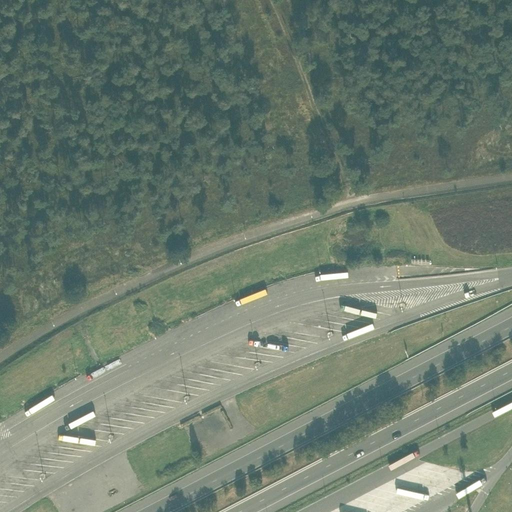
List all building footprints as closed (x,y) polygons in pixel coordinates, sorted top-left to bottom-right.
[(307,264),(325,255),(312,231),(295,239),(307,264)] [(285,244),(177,287),(187,311),(254,284),(254,283),(294,267),(285,244)] [(246,295),(234,299),(237,310),(249,306),(246,295)] [(365,307),(392,313),(394,307),(367,301),(365,307)] [(340,316),(367,321),(368,315),(341,309),(340,316)] [(344,330),(345,324),(318,318),(317,324),(344,330)] [(312,341),(313,335),(285,329),(283,335),(312,341)] [(360,340),(379,335),(378,330),(359,336),(360,340)] [(256,346),(288,348),(289,342),(257,340),(256,346)] [(165,381),(164,387),(191,393),(193,387),(165,381)] [(214,403),(237,392),(235,387),(212,399),(214,403)] [(122,404),(121,410),(150,417),(151,411),(122,404)] [(180,429),(127,454),(139,480),(193,455),(180,429)] [(84,449),(85,442),(58,439),(57,445),(84,449)] [(46,464),(60,464),(60,458),(32,458),(32,463),(18,462),(18,469),(46,470),(46,464)] [(454,474),(455,468),(429,464),(428,470),(454,474)] [(0,486),(25,490),(26,484),(0,480),(0,486)] [(47,488),(24,500),(26,505),(50,493),(47,488)] [(361,500),(359,506),(385,511),(386,506),(361,500)]
